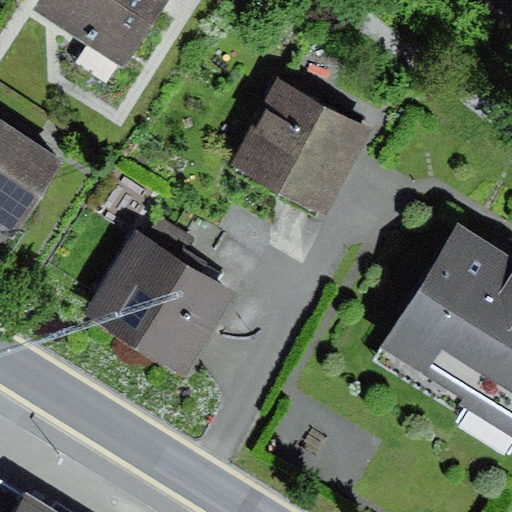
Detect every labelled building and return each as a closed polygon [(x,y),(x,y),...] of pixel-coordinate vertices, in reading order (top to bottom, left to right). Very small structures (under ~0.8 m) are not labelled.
[(170,0),(45,0),(36,16),(125,72),(170,0)] [(368,133),(278,85),(232,171),(321,219),(368,133)] [(69,164),(0,121),(0,234),(18,246),(69,164)] [(511,259),(469,232),(387,357),(511,437),(511,259)] [(236,300),(135,238),(85,319),(187,381),(236,300)] [(0,511),(14,511),(27,493),(0,476),(0,511)] [(57,511),(27,493),(14,511),(57,511)]
